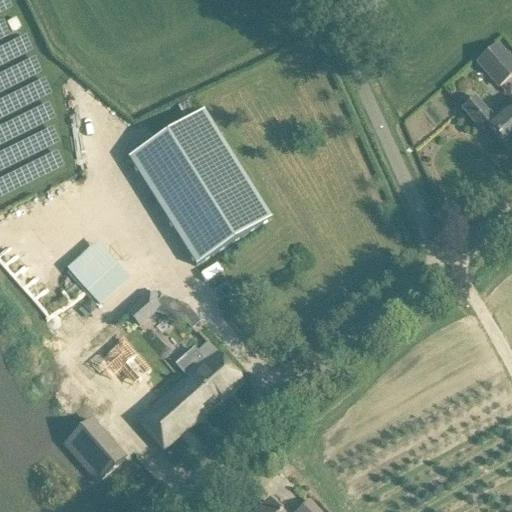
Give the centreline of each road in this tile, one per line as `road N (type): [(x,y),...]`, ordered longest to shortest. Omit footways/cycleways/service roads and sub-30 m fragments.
road 1 (unclassified): [(164,511),(449,264)]
road 2 (unclassified): [(449,264),(319,0)]
